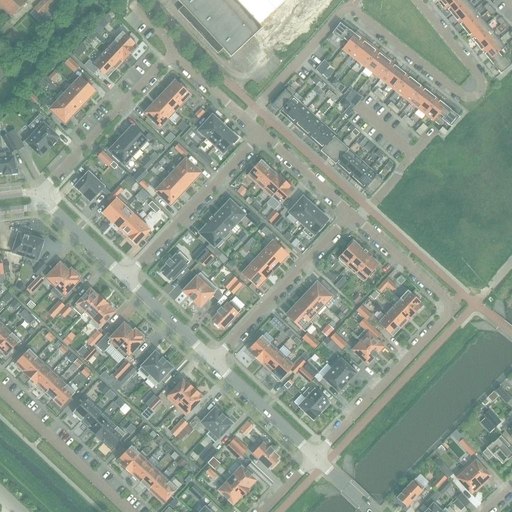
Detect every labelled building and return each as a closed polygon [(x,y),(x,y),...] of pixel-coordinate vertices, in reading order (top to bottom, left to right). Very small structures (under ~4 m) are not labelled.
[(0,0),(0,4),(12,16),(26,2),(24,0),(0,0)] [(56,0),(42,0),(33,9),(41,16),(56,0)] [(177,0),(183,6),(177,10),(217,53),(223,49),(230,57),(262,27),(259,24),(275,9),(275,10),(285,0),(177,0)] [(446,8),(455,0),(440,0),(438,2),(445,9),(446,8)] [(452,15),(468,2),(466,0),(455,0),(446,8),(452,15)] [(297,23),(316,6),(310,1),(292,18),(297,23)] [(474,9),(468,2),(452,15),(458,22),(474,9)] [(480,17),(474,9),(458,22),(464,30),(480,17)] [(486,24),(480,17),(464,30),(470,37),(486,24)] [(354,34),(340,23),(332,33),(341,41),(343,38),(348,42),(354,34)] [(492,32),(486,24),(470,37),(477,45),(492,32)] [(122,31),(114,40),(130,54),(137,46),(122,31)] [(10,42),(16,37),(11,32),(5,38),(10,42)] [(350,55),(363,39),(355,32),(354,34),(348,42),(342,49),(350,55)] [(498,39),(492,32),(477,45),(483,52),(498,39)] [(357,61),(370,44),(363,39),(350,55),(357,61)] [(505,47),(498,39),(483,52),(489,59),(497,53),(505,47)] [(114,40),(107,47),(122,62),(130,54),(114,40)] [(365,67),(378,50),(370,44),(357,61),(365,67)] [(107,47),(99,55),(115,70),(122,62),(107,47)] [(372,73),(385,56),(378,50),(365,67),(372,73)] [(501,57),(497,53),(489,59),(500,73),(511,65),(503,55),(501,57)] [(115,70),(99,55),(92,64),(107,78),(115,70)] [(392,64),(393,63),(385,56),(372,73),(380,79),(392,64)] [(79,67),(70,58),(64,63),(74,72),(79,67)] [(324,61),(315,70),(327,80),(335,70),(324,61)] [(399,70),(392,64),(380,79),(387,85),(399,70)] [(395,91),(407,76),(399,70),(387,85),(395,91)] [(58,76),(54,72),(47,78),(52,82),(58,76)] [(402,97),(414,82),(407,76),(395,91),(402,97)] [(80,77),(72,85),(87,99),(95,91),(91,87),(84,81),(80,77)] [(48,85),(42,79),(38,84),(44,90),(48,85)] [(187,90),(180,83),(179,85),(175,81),(167,89),(182,103),(189,95),(185,91),(187,90)] [(315,85),(320,89),(324,85),(319,81),(315,85)] [(410,103),(422,88),(414,82),(402,97),(410,103)] [(345,88),(340,84),(336,89),(341,93),(345,88)] [(72,85),(65,93),(79,107),(87,99),(72,85)] [(272,104),(279,111),(292,97),(296,93),(288,86),(285,90),(272,104)] [(418,109),(429,94),(422,88),(410,103),(418,109)] [(167,89),(159,97),(174,111),(182,103),(167,89)] [(38,99),(30,92),(25,96),(33,104),(38,99)] [(65,93),(57,101),(72,115),(79,107),(65,93)] [(349,103),(354,97),(350,93),(344,99),(349,103)] [(425,115),(437,100),(429,94),(418,109),(425,115)] [(179,116),(174,111),(159,97),(152,105),(167,119),(172,124),(179,116)] [(299,103),(292,97),(279,111),(286,117),(299,103)] [(359,101),(354,97),(349,103),(354,107),(359,101)] [(439,113),(445,105),(437,100),(425,115),(433,121),(439,113)] [(72,115),(57,101),(50,109),(53,113),(60,120),(64,123),(72,115)] [(293,124),(306,109),(299,103),(286,117),(293,124)] [(167,119),(152,105),(144,113),(148,117),(155,123),(159,127),(167,119)] [(451,127),(459,117),(445,105),(439,113),(443,117),(441,119),(451,127)] [(301,130),(313,116),(306,109),(293,124),(301,130)] [(55,140),(58,137),(42,122),(44,119),(39,114),(28,126),(32,130),(51,148),(57,141),(55,140)] [(198,131),(207,138),(220,123),(212,116),(208,119),(202,126),(202,127),(198,131)] [(308,137),(321,122),(313,116),(301,130),(308,137)] [(187,126),(182,121),(177,127),(182,132),(187,126)] [(315,143),(328,129),(321,122),(308,137),(315,143)] [(220,123),(207,138),(215,145),(228,130),(220,123)] [(139,148),(146,140),(152,145),(156,140),(148,133),(144,138),(143,137),(143,136),(136,130),(132,126),(124,134),(139,148)] [(335,135),(328,129),(315,143),(322,149),(334,137),(335,135)] [(51,148),(32,130),(23,140),(40,156),(43,153),(45,154),(51,148)] [(228,130),(215,145),(223,153),(232,143),(234,145),(240,138),(233,132),(231,133),(228,130)] [(175,138),(170,133),(164,140),(169,144),(175,138)] [(2,138),(10,152),(16,149),(7,134),(2,138)] [(124,134),(117,142),(131,156),(139,148),(124,134)] [(341,143),(334,137),(322,149),(320,151),(328,157),(341,143)] [(131,156),(117,142),(109,151),(113,154),(111,156),(118,162),(120,161),(124,164),(131,156)] [(335,164),(348,149),(341,143),(328,157),(335,164)] [(192,144),(189,148),(194,152),(197,149),(192,144)] [(342,170),(355,156),(348,150),(348,149),(335,164),(342,170)] [(8,153),(0,153),(0,172),(3,172),(3,175),(11,174),(11,173),(17,173),(16,163),(14,163),(13,156),(9,157),(8,153)] [(159,157),(154,153),(149,159),(153,163),(159,157)] [(362,162),(355,156),(342,170),(349,176),(362,162)] [(149,159),(147,158),(140,165),(146,171),(153,163),(149,159)] [(185,159),(178,167),(192,181),(200,173),(196,169),(189,163),(185,159)] [(247,175),(255,183),(269,167),(261,160),(247,175)] [(356,183),(369,169),(362,162),(349,176),(356,183)] [(178,167),(170,175),(185,189),(192,181),(178,167)] [(269,167),(255,183),(263,190),(277,174),(269,167)] [(363,189),(377,175),(376,175),(369,169),(356,183),(363,189)] [(82,194),(96,179),(88,171),(74,187),(82,194)] [(277,174),(263,190),(271,197),(285,182),(277,174)] [(170,175),(163,183),(177,197),(185,189),(170,175)] [(384,182),(377,175),(363,189),(371,196),(384,182)] [(135,183),(128,176),(123,182),(130,189),(135,183)] [(104,187),(96,179),(82,194),(90,202),(104,187)] [(285,182),(271,197),(279,205),(294,189),(285,182)] [(177,197),(163,183),(155,191),(159,195),(166,201),(170,205),(177,197)] [(146,192),(142,188),(138,192),(143,196),(146,192)] [(111,222),(128,203),(119,194),(101,213),(111,222)] [(289,212),(297,220),(311,205),(303,197),(299,201),(292,208),(293,208),(289,212)] [(229,201),(222,209),(236,223),(244,214),(240,211),(233,204),(229,201)] [(119,229),(135,212),(127,205),(129,203),(128,203),(111,222),(119,229)] [(297,220),(305,227),(319,212),(311,205),(297,220)] [(214,216),(214,217),(229,230),(236,223),(222,209),(214,216)] [(279,215),(274,211),(266,219),(271,224),(279,215)] [(126,237),(143,219),(135,212),(119,229),(126,237)] [(259,220),(250,212),(245,216),(255,225),(259,220)] [(305,227),(302,231),(310,238),(317,231),(319,232),(325,225),(324,224),(327,220),(319,212),(305,227)] [(229,230),(214,217),(214,216),(213,215),(205,223),(207,225),(207,224),(221,238),(221,239),(223,240),(231,232),(229,230)] [(143,220),(143,219),(126,237),(135,245),(150,230),(141,221),(143,220)] [(207,224),(207,225),(199,233),(203,236),(210,243),(214,247),(221,239),(221,238),(207,224)] [(12,252),(24,256),(31,235),(23,232),(22,234),(18,233),(12,252)] [(31,235),(24,256),(37,260),(43,241),(39,240),(40,238),(31,235)] [(338,259),(346,267),(363,248),(362,248),(361,250),(358,247),(359,245),(353,239),(346,246),(348,248),(338,259)] [(272,241),(265,250),(279,263),(287,255),(283,252),(283,251),(277,245),(276,245),(272,241)] [(363,248),(346,267),(354,274),(369,257),(366,254),(367,252),(363,248)] [(265,250),(257,257),(272,271),(279,263),(265,250)] [(209,251),(200,260),(205,265),(214,255),(209,251)] [(179,252),(171,261),(169,259),(165,263),(167,265),(162,270),(164,272),(162,274),(168,279),(170,278),(172,280),(189,261),(179,252)] [(228,260),(222,254),(217,259),(223,265),(228,260)] [(257,257),(250,265),(265,279),(272,271),(257,257)] [(369,257),(354,274),(362,282),(368,276),(369,277),(376,270),(374,269),(378,265),(369,257)] [(234,266),(229,261),(224,266),(229,271),(234,266)] [(46,278),(55,286),(70,271),(70,270),(64,265),(63,266),(60,263),(46,278)] [(265,279),(250,265),(242,273),(246,277),(253,284),(257,287),(265,279)] [(78,281),(76,279),(78,276),(71,269),(70,270),(70,271),(55,286),(51,291),(60,300),(78,281)] [(189,297),(191,299),(208,281),(200,273),(183,291),(189,297)] [(242,285),(237,280),(228,290),(233,294),(242,285)] [(208,281),(191,299),(193,301),(200,307),(217,289),(208,281)] [(324,305),(331,297),(334,300),(339,295),(331,288),(327,292),(321,286),(320,287),(317,283),(309,291),(324,305)] [(84,311),(99,296),(94,291),(93,292),(90,289),(85,294),(81,298),(76,304),(73,307),(81,315),(84,311)] [(407,290),(399,298),(415,313),(422,304),(407,290)] [(309,291),(301,299),(316,313),(324,305),(309,291)] [(2,298),(6,302),(11,297),(7,293),(2,298)] [(99,296),(84,311),(92,319),(107,303),(99,296)] [(415,313),(399,298),(392,306),(407,321),(415,313)] [(301,299),(294,307),(309,321),(309,320),(316,313),(301,299)] [(241,310),(231,300),(222,309),(220,307),(216,311),(218,313),(213,318),(215,320),(214,322),(220,328),(221,326),(224,328),(241,310)] [(107,303),(92,319),(89,322),(97,330),(105,321),(106,321),(109,318),(109,317),(114,312),(111,309),(112,308),(107,303)] [(407,321),(392,306),(385,314),(400,328),(407,321)] [(309,321),(294,307),(286,315),(290,319),(297,325),(305,332),(313,324),(309,320),(309,321)] [(34,319),(29,314),(25,319),(30,324),(34,319)] [(400,328),(385,314),(377,322),(392,337),(400,328)] [(110,345),(116,351),(134,331),(128,325),(127,327),(124,324),(112,337),(107,333),(96,345),(103,352),(110,345)] [(4,326),(0,330),(0,345),(12,333),(4,326)] [(356,338),(360,341),(375,355),(377,354),(376,353),(383,347),(365,329),(356,338)] [(125,359),(139,344),(142,341),(140,339),(142,337),(135,330),(134,331),(116,351),(125,359)] [(319,343),(307,332),(302,338),(314,349),(319,343)] [(12,333),(0,345),(0,350),(5,356),(20,340),(12,333)] [(346,344),(334,333),(330,338),(341,349),(346,344)] [(255,358),(270,343),(262,335),(247,350),(255,358)] [(375,355),(360,341),(352,350),(367,364),(373,357),(375,355)] [(263,366),(278,350),(270,343),(255,358),(263,366)] [(87,362),(97,351),(92,346),(82,357),(87,362)] [(14,364),(22,372),(37,356),(29,349),(14,364)] [(271,373),(286,358),(278,350),(263,366),(271,373)] [(150,374),(164,359),(162,358),(155,352),(138,370),(146,378),(150,374)] [(37,356),(22,372),(30,379),(44,363),(37,356)] [(299,356),(292,364),(286,358),(271,373),(279,381),(290,370),(294,374),(305,362),(299,356)] [(329,366),(332,368),(348,384),(354,377),(353,376),(356,373),(338,357),(329,366)] [(78,367),(82,363),(77,359),(73,363),(78,367)] [(164,359),(150,374),(146,378),(155,386),(172,368),(165,362),(166,361),(164,359)] [(117,379),(130,366),(125,361),(113,374),(117,379)] [(44,363),(30,379),(37,386),(52,370),(44,363)] [(307,363),(302,368),(313,378),(318,372),(307,363)] [(123,384),(136,371),(130,366),(117,379),(123,384)] [(348,384),(332,368),(323,378),(338,392),(341,389),(342,390),(348,384)] [(52,370),(37,386),(45,393),(59,377),(52,370)] [(59,377),(45,393),(52,400),(67,384),(59,377)] [(166,398),(176,407),(193,388),(187,382),(185,383),(182,380),(166,398)] [(288,381),(283,385),(287,389),(291,385),(288,381)] [(67,384),(52,400),(60,408),(75,392),(67,384)] [(99,389),(104,393),(108,389),(103,384),(99,389)] [(311,385),(302,394),(302,395),(305,398),(321,412),(329,403),(311,385)] [(506,403),(511,399),(499,386),(495,391),(506,403)] [(193,388),(176,407),(185,416),(201,398),(198,395),(200,394),(193,388)] [(72,413),(80,421),(95,405),(86,398),(72,413)] [(148,407),(153,411),(161,402),(157,398),(148,407)] [(305,398),(298,406),(313,420),(321,412),(305,398)] [(95,405),(80,421),(87,428),(102,412),(95,405)] [(201,422),(209,431),(223,416),(221,414),(215,408),(201,422)] [(489,409),(483,415),(494,427),(500,421),(489,409)] [(102,412),(87,428),(95,435),(109,419),(102,412)] [(223,416),(209,431),(206,434),(215,442),(232,424),(225,418),(225,417),(223,416)] [(109,419),(95,435),(102,442),(117,426),(109,419)] [(175,436),(187,424),(182,419),(170,431),(175,436)] [(117,426),(102,442),(111,449),(125,434),(117,426)] [(493,455),(496,458),(498,460),(500,462),(505,457),(507,460),(511,455),(511,453),(507,448),(510,445),(500,435),(492,443),(492,442),(486,448),(482,452),(488,459),(493,455)] [(463,437),(458,442),(470,456),(476,451),(463,437)] [(268,448),(263,443),(253,454),(267,468),(270,465),(271,467),(277,461),(275,460),(277,457),(272,452),(274,451),(269,447),(268,448)] [(117,461),(125,468),(139,453),(131,445),(117,461)] [(139,453),(125,468),(132,475),(147,460),(139,453)] [(473,458),(464,467),(481,486),(488,480),(486,478),(490,476),(473,458)] [(147,460),(132,475),(140,482),(154,467),(147,460)] [(444,464),(439,469),(448,478),(453,473),(444,464)] [(241,466),(233,474),(248,489),(253,484),(253,483),(255,480),(250,475),(246,471),(241,466)] [(154,467),(140,482),(147,489),(162,474),(154,467)] [(481,486),(464,467),(454,476),(470,493),(474,490),(475,492),(481,486)] [(162,474),(147,489),(154,496),(169,481),(162,474)] [(233,474),(226,482),(241,497),(248,489),(233,474)] [(442,474),(430,486),(435,490),(446,478),(442,474)] [(400,493),(396,497),(400,502),(401,501),(406,506),(424,487),(415,478),(401,493),(400,493)] [(169,481),(154,496),(163,504),(177,489),(169,481)] [(441,495),(450,486),(445,481),(437,490),(441,495)] [(241,497),(226,482),(218,490),(223,495),(223,496),(227,500),(227,499),(233,504),(235,501),(236,502),(241,497)] [(464,506),(469,502),(460,493),(456,497),(464,506)] [(440,511),(441,511),(433,503),(428,509),(427,508),(423,511),(440,511)]
